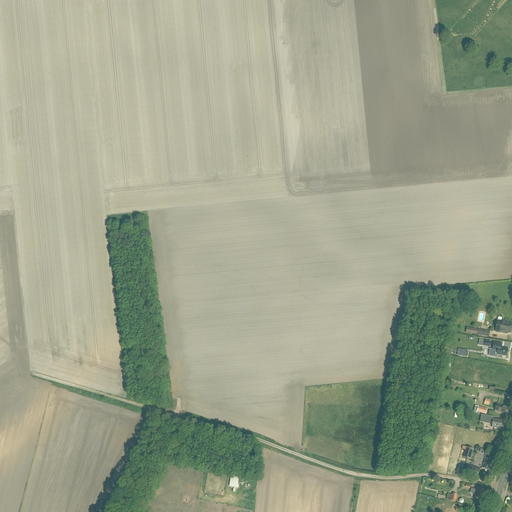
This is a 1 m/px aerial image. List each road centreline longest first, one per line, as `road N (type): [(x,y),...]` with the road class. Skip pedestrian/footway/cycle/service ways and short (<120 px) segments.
road 1 (track): [(38,376),(355,474)]
road 2 (unclassified): [(499,488),(355,474)]
